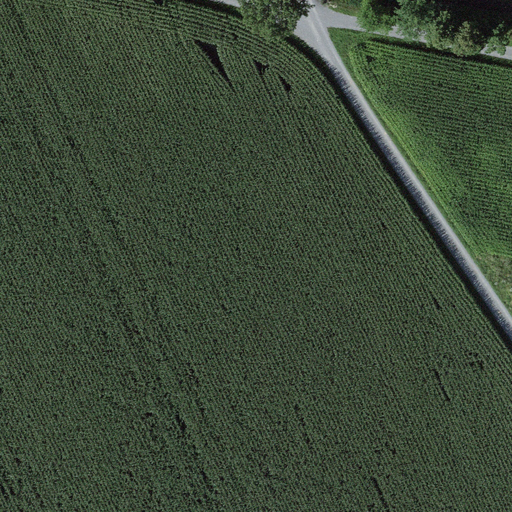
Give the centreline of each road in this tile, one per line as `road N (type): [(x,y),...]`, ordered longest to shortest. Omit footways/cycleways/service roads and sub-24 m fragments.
road 1 (track): [(511,330),(354,102),(303,0)]
road 2 (track): [(232,0),(511,54)]
